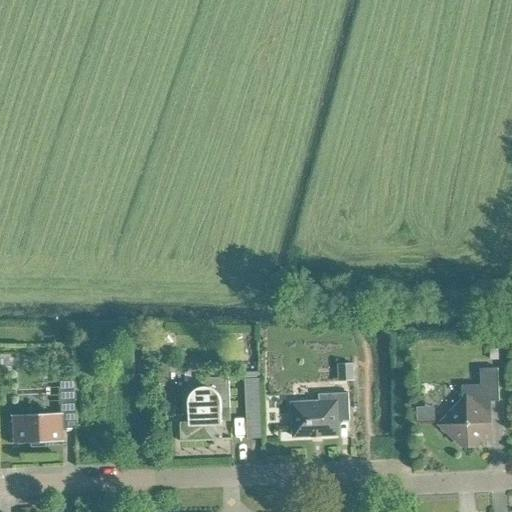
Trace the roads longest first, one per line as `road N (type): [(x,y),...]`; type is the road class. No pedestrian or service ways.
road 1 (residential): [(290,474),(0,486)]
road 2 (residential): [(511,483),(413,486),(365,471),(290,474)]
